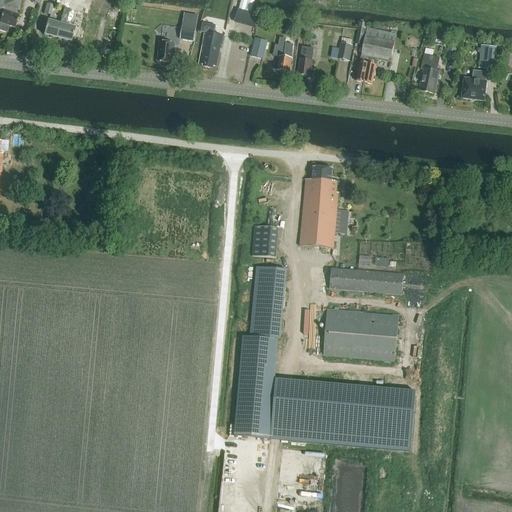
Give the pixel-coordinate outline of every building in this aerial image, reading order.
[(18,10),(21,0),(0,0),(0,13),(2,14),(0,20),(0,31),(7,34),(10,27),(15,29),(19,17),(16,16),(18,10)] [(60,25),(56,39),(63,41),(63,42),(69,44),(69,42),(71,43),(75,29),(70,28),(65,26),(67,21),(71,22),(74,13),(75,11),(87,14),(87,13),(90,0),(64,0),(62,8),(64,9),(60,25)] [(241,0),(238,10),(251,14),(254,0),(316,0),(366,8),(367,0),(241,0)] [(50,16),(53,6),(46,4),(43,14),(50,16)] [(193,43),(198,16),(184,14),(180,41),(193,43)] [(48,22),(44,35),(56,39),(60,25),(48,22)] [(293,32),(294,24),(284,22),(283,30),(293,32)] [(363,46),(367,25),(360,23),(355,44),(363,46)] [(207,33),(199,65),(203,66),(203,67),(202,67),(202,68),(213,70),(213,67),(216,68),(220,49),(221,49),(224,37),(223,37),(214,35),(216,27),(204,24),(202,32),(207,33)] [(311,37),(313,30),(305,28),(303,35),(311,37)] [(369,59),(364,84),(372,85),(374,78),(375,78),(376,73),(375,73),(377,61),(391,64),(397,35),(367,29),(365,37),(361,58),(369,59)] [(275,46),(273,56),(280,58),(277,72),(280,73),(280,74),(286,75),(287,73),(289,74),(292,53),(293,46),(286,45),(286,40),(280,39),(278,46),(275,46)] [(255,40),(251,57),(263,60),(268,43),(255,40)] [(171,65),(174,46),(161,44),(158,64),(171,65)] [(338,59),(349,62),(352,46),(341,44),(338,59)] [(454,63),(457,47),(449,45),(446,62),(454,63)] [(494,71),(497,48),(481,47),(479,69),(494,71)] [(302,48),(298,76),(310,78),(314,50),(302,48)] [(424,70),(419,92),(435,95),(439,73),(436,73),(439,59),(424,56),(422,70),(421,70),(424,70)] [(356,82),(364,84),(369,59),(361,58),(359,70),(358,69),(357,74),(358,75),(356,82)] [(464,79),(462,99),(484,102),(487,74),(474,72),(473,80),(464,79)] [(305,180),(300,247),(334,250),(338,194),(336,194),(337,183),(332,183),(333,170),(313,168),(312,181),(305,180)] [(276,259),(279,230),(255,228),(252,257),(276,259)] [(370,266),(371,258),(360,257),(359,266),(370,266)] [(257,268),(250,338),(278,341),(281,341),(287,271),(257,268)] [(402,297),(404,276),(331,269),(329,291),(402,297)] [(399,317),(327,311),(323,357),(395,364),(399,317)] [(243,337),(234,438),(270,441),(278,341),(250,338),(243,337)]
